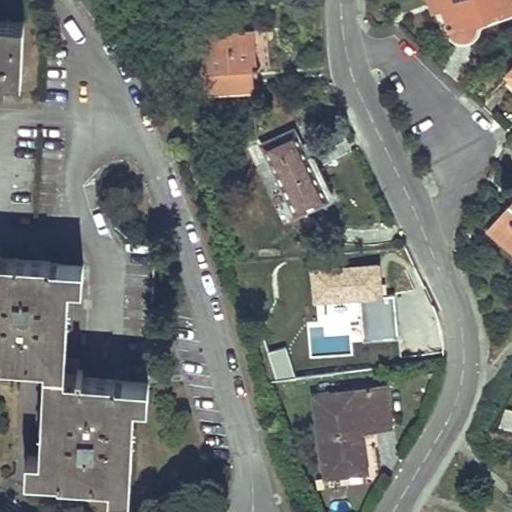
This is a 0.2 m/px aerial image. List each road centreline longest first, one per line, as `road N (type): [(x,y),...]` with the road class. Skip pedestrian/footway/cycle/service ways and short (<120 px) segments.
road 1 (residential): [(394,511),(456,401),(462,335),(356,87),(340,0)]
road 2 (residential): [(250,470),(165,191),(105,62)]
road 3 (residential): [(104,340),(106,296),(72,211),(76,123),(105,62)]
